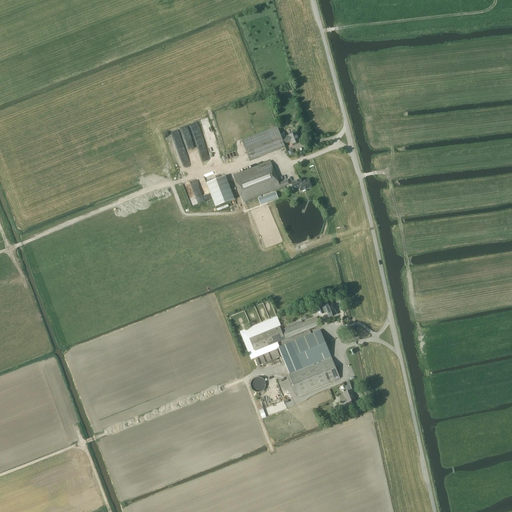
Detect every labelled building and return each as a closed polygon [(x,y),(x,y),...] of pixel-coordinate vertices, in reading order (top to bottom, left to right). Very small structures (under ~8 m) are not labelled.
[(207,150),(199,120),(192,122),(201,152),(207,150)] [(277,126),(242,140),(249,160),(285,147),(284,144),(291,142),(292,145),(300,141),(297,132),(285,137),(284,133),(280,134),(277,126)] [(184,162),(191,159),(186,145),(179,148),(184,162)] [(279,183),(270,161),(233,175),(243,203),(290,185),(288,179),(279,183)] [(216,206),(234,199),(225,176),(207,183),(216,206)] [(312,187),(309,179),(298,183),(295,181),(291,182),(293,189),(300,186),(301,189),(304,188),(305,189),(306,189),(307,189),(310,188),(311,187),(312,187)] [(276,192),(258,198),(261,205),(278,198),(276,192)] [(326,311),(327,312),(329,317),(336,314),(331,301),(323,304),(324,307),(326,311)] [(327,312),(326,311),(324,307),(322,308),(322,307),(317,309),(320,315),(324,313),(327,312)] [(254,352),(285,339),(285,340),(319,326),(318,324),(319,323),(317,316),(315,317),(281,331),(279,325),(249,337),(254,352)] [(278,347),(289,374),(298,395),(340,378),(320,330),(292,342),(278,347)] [(266,386),(266,384),(266,383),(265,382),(264,381),(263,380),(262,379),(261,379),(259,379),(258,379),(256,379),(255,380),(254,381),(253,382),(253,383),(252,384),(252,386),(252,387),(253,388),(253,389),(254,390),(255,391),(256,392),(259,393),(260,392),(262,392),(263,391),(264,391),(265,390),(265,389),(266,387),(266,386)] [(284,382),(279,384),(283,395),(289,392),(284,382)] [(349,406),(357,403),(351,390),(344,393),(349,406)]
